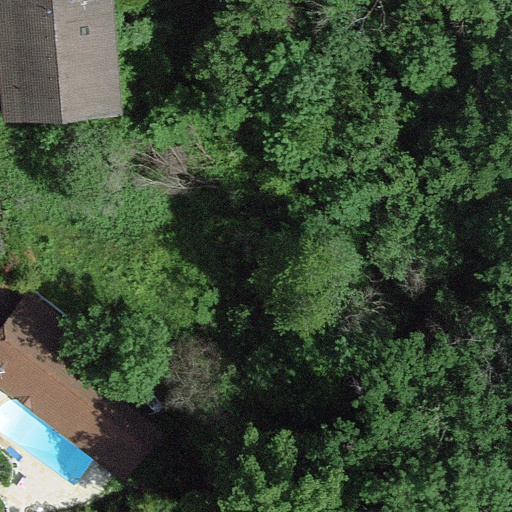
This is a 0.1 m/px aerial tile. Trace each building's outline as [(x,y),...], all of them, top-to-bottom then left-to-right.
[(0,0),(2,0),(12,96),(115,85),(107,0),(0,0)] [(115,85),(12,96),(14,115),(117,105),(115,85)] [(0,356),(68,410),(113,353),(34,292),(0,335),(0,356)] [(137,437),(168,396),(113,353),(68,410),(124,453),(137,437)] [(176,466),(137,437),(124,453),(118,460),(157,492),(176,466)]
